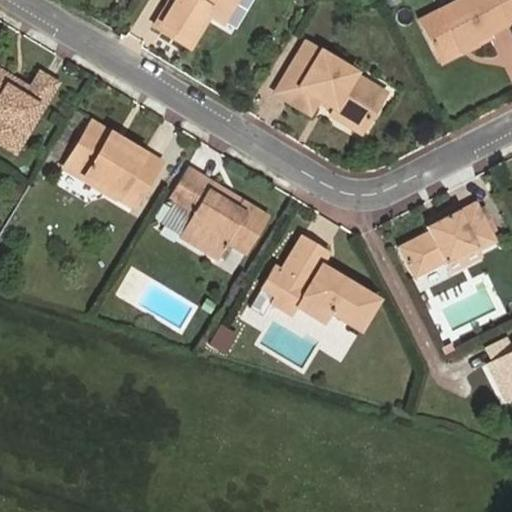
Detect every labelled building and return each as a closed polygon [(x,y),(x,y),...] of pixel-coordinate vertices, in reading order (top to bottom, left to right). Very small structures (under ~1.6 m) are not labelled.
[(161,0),(150,20),(186,42),(207,10),(217,16),(227,0),(161,0)] [(451,0),(416,17),(433,51),(467,35),(470,38),(484,31),(502,22),(491,0),(451,0)] [(467,35),(433,51),(438,61),(488,37),(484,31),(470,38),(467,35)] [(301,40),(298,44),(313,53),(316,50),(301,40)] [(313,53),(298,44),(271,88),(306,111),(314,98),(328,107),(324,113),(357,134),(373,109),(359,101),(367,87),(349,75),(351,72),(316,50),(313,53)] [(0,140),(13,148),(31,119),(27,118),(36,104),(39,107),(55,80),(38,69),(27,84),(21,92),(5,83),(11,75),(0,67),(0,140)] [(27,84),(11,75),(5,83),(21,92),(27,84)] [(381,96),(367,87),(359,101),(373,109),(381,96)] [(105,136),(108,129),(91,118),(64,160),(131,202),(158,159),(126,139),(122,145),(105,136)] [(126,139),(108,129),(105,136),(122,145),(126,139)] [(237,202),(232,200),(228,207),(222,203),(227,196),(207,184),(210,179),(186,164),(166,197),(188,211),(176,231),(214,255),(224,240),(241,250),(265,213),(240,198),(237,202)] [(228,207),(232,200),(227,196),(222,203),(228,207)] [(153,218),(176,231),(188,211),(166,197),(153,218)] [(445,222),(430,229),(397,246),(413,276),(447,259),(477,244),(479,248),(494,241),(474,201),(442,216),(445,222)] [(427,224),(430,229),(445,222),(442,216),(427,224)] [(319,267),(322,261),(329,250),(300,233),(280,264),(275,262),(260,283),(273,290),(268,297),(290,311),(296,302),(324,317),(329,310),(348,321),(355,309),(364,315),(377,295),(335,268),(331,275),(319,267)] [(481,252),(479,248),(477,244),(447,259),(451,267),(481,252)] [(335,268),(322,261),(319,267),(331,275),(335,268)] [(264,304),(268,297),(273,290),(260,283),(247,306),(248,307),(251,308),(254,308),(257,308),(260,307),(262,305),(264,304)] [(212,301),(203,295),(198,304),(207,309),(212,301)] [(358,325),(364,315),(355,309),(348,321),(358,325)] [(208,345),(217,331),(208,326),(200,339),(208,345)] [(484,345),(488,356),(511,347),(506,337),(484,345)] [(511,390),(511,350),(494,360),(503,378),(510,392),(511,390)] [(496,381),(503,378),(494,360),(488,363),(496,381)]
